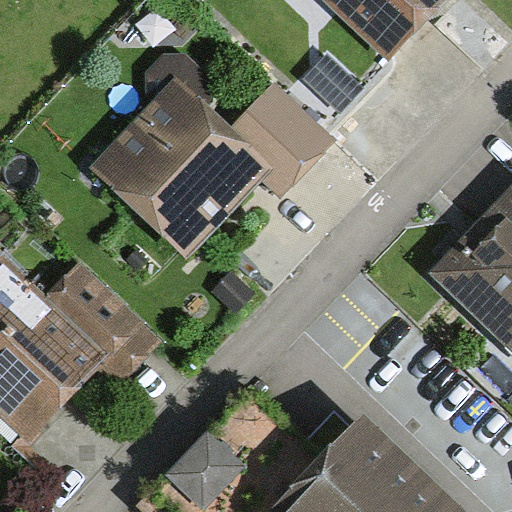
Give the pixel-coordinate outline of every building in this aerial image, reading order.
[(336,0),(397,58),(453,0),(336,0)] [(160,101),(99,170),(193,252),(260,176),(282,195),(323,149),(288,119),(261,150),(197,95),(217,72),(178,38),(139,83),(160,101)] [(511,193),(436,277),(511,346),(511,193)] [(8,268),(0,277),(0,400),(39,436),(95,374),(115,393),(159,344),(77,270),(47,304),(8,268)] [(333,463),(259,391),(142,511),(467,511),(373,421),(333,463)]
